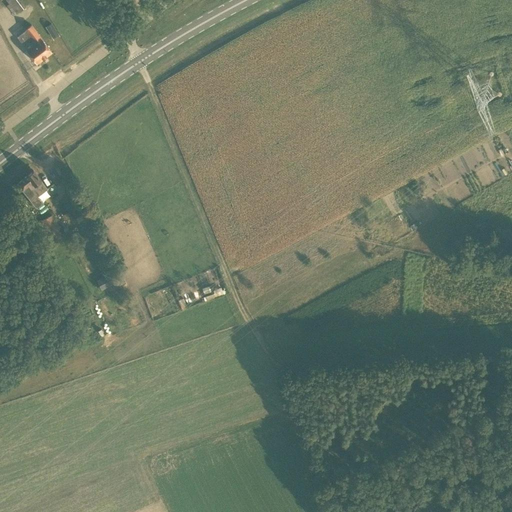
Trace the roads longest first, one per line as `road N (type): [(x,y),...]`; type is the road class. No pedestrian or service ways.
road 1 (track): [(139,61),(235,299),(297,396),(311,471),(337,511)]
road 2 (primary): [(0,164),(139,61)]
road 3 (unclassified): [(0,131),(125,36)]
road 4 (primary): [(139,61),(245,0)]
